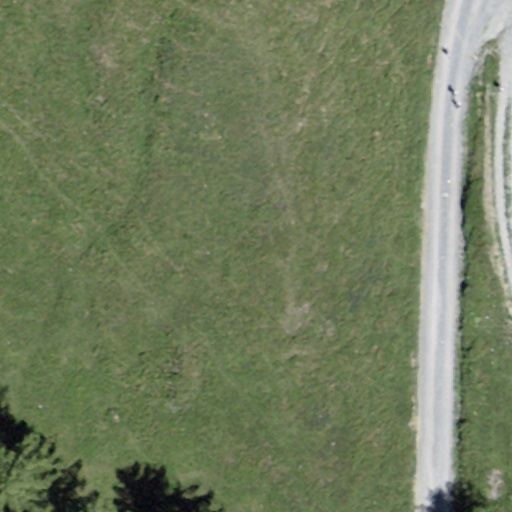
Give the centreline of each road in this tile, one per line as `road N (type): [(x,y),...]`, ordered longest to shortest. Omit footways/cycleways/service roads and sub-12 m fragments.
road 1 (track): [(441,511),(438,177),(468,0)]
road 2 (track): [(476,0),(511,159)]
